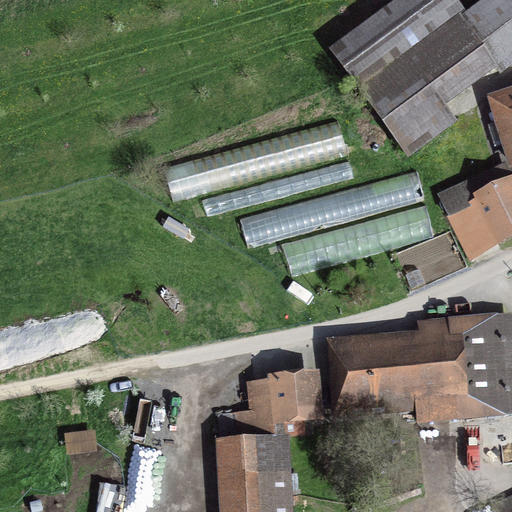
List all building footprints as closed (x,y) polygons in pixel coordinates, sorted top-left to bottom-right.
[(440,105),(500,64),(464,12),(455,0),(394,0),(325,49),(405,162),(456,127),(440,105)] [(511,0),(481,0),(464,12),(500,64),(507,73),(511,68),(511,0)] [(511,93),(490,101),(511,172),(511,93)] [(167,171),(175,200),(344,152),(336,123),(167,171)] [(349,164),(206,201),(209,215),(353,177),(349,164)] [(416,172),(242,219),(249,246),(423,199),(416,172)] [(467,264),(511,242),(511,178),(442,211),(467,264)] [(426,207),(284,247),(293,277),(434,236),(426,207)] [(439,340),(348,346),(354,434),(511,422),(511,321),(438,327),(439,340)] [(292,511),(288,429),(326,424),(320,378),(248,387),(249,416),(220,419),(222,511),(292,511)] [(492,511),(511,511),(511,497),(490,507),(492,511)]
